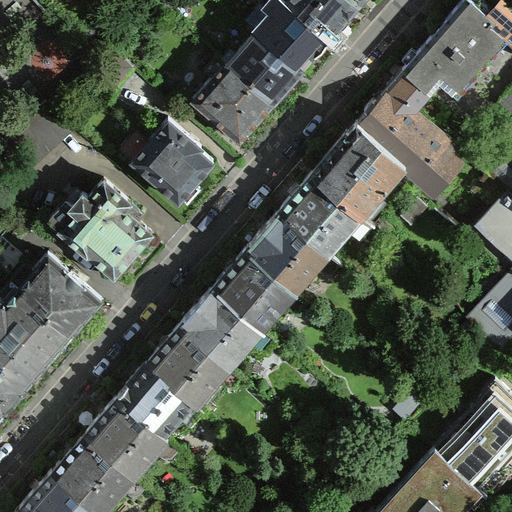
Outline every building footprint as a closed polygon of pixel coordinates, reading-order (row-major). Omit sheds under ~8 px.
[(311,57),(329,36),(287,0),(266,0),(265,3),(270,8),(255,25),(257,27),(302,66),(311,57)] [(287,0),(329,36),(346,17),(358,2),(355,0),(287,0)] [(440,78),(458,94),(508,36),(491,21),(495,17),(490,12),(476,0),(460,0),(423,42),(402,66),(407,69),(430,89),(440,78)] [(491,21),(508,36),(511,39),(511,0),(486,0),(495,7),(490,12),(495,17),(491,21)] [(302,66),(257,27),(228,60),(273,100),(281,91),(302,66)] [(134,65),(111,45),(90,64),(115,86),(134,65)] [(193,96),(240,138),(253,123),(273,100),(228,60),(225,58),(193,96)] [(434,187),(466,149),(416,105),(430,89),(407,69),(398,79),(393,75),(387,82),(391,87),(374,107),(362,121),(406,159),(404,161),(434,187)] [(511,120),(501,133),(478,160),(489,170),(511,191),(511,86),(500,99),(503,102),(511,109),(511,120)] [(71,123),(47,102),(1,143),(22,167),(71,123)] [(495,117),(495,122),(496,127),(500,132),(501,133),(511,120),(511,109),(503,102),(499,107),(495,117)] [(200,146),(202,144),(169,115),(149,137),(137,126),(120,145),(179,197),(181,194),(188,200),(200,185),(194,180),(195,179),(213,158),(200,146)] [(313,168),(361,211),(404,161),(406,159),(362,121),(358,117),(357,118),(323,156),(313,168)] [(366,232),(374,222),(361,211),(313,168),(306,176),(292,192),(280,206),(329,249),(350,224),(359,232),(366,232)] [(511,332),(511,191),(489,170),(474,187),(493,203),(479,219),(511,249),(511,267),(468,315),(487,334),(504,341),(511,332)] [(118,269),(126,268),(130,263),(133,260),(132,252),(151,229),(124,206),(130,199),(104,176),(89,194),(83,189),(72,201),(66,196),(49,215),(87,249),(88,248),(115,271),(117,268),(118,269)] [(326,270),(333,269),(341,260),(329,249),(280,206),(261,228),(247,244),(296,287),(317,262),(326,270)] [(387,233),(394,226),(381,215),(374,222),(387,233)] [(226,267),(214,281),(263,324),(296,287),(247,244),(226,267)] [(25,261),(11,277),(71,330),(80,321),(102,296),(79,276),(80,275),(71,268),(71,269),(48,249),(32,267),(25,261)] [(71,330),(11,277),(0,289),(0,314),(48,356),(55,349),(71,330)] [(190,308),(181,319),(230,362),(263,324),(214,281),(190,308)] [(48,356),(0,314),(0,360),(25,383),(32,375),(48,356)] [(197,399),(218,375),(227,383),(234,382),(242,373),(230,362),(181,319),(160,343),(148,357),(197,399)] [(190,423),(205,406),(197,399),(148,357),(130,377),(118,390),(164,430),(179,413),(190,423)] [(0,407),(2,409),(10,401),(25,383),(0,360),(0,407)] [(458,385),(469,394),(484,378),(474,368),(458,385)] [(180,444),(164,430),(118,390),(102,410),(86,428),(134,471),(156,446),(165,454),(172,454),(180,444)] [(459,511),(483,486),(446,453),(467,430),(444,408),(423,431),(434,442),(370,511),(459,511)] [(139,491),(147,482),(134,471),(86,428),(61,456),(52,466),(101,508),(123,484),(132,492),(139,491)] [(20,503),(29,511),(105,511),(101,508),(52,466),(31,490),(20,503)] [(29,511),(20,503),(11,511),(29,511)]
